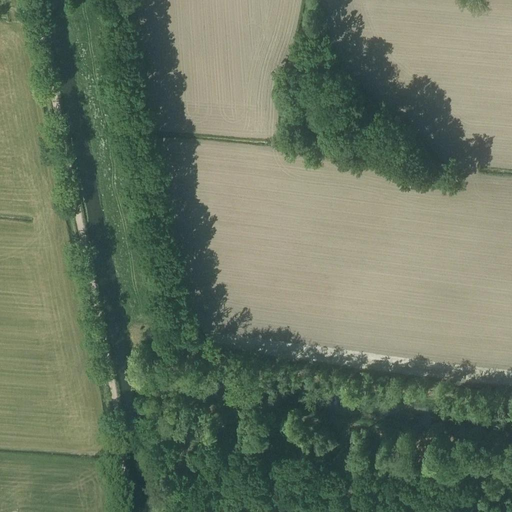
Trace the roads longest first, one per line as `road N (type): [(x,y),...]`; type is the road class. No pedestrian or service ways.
road 1 (track): [(127,511),(118,422),(35,0)]
road 2 (track): [(125,0),(169,232),(175,330),(162,371)]
